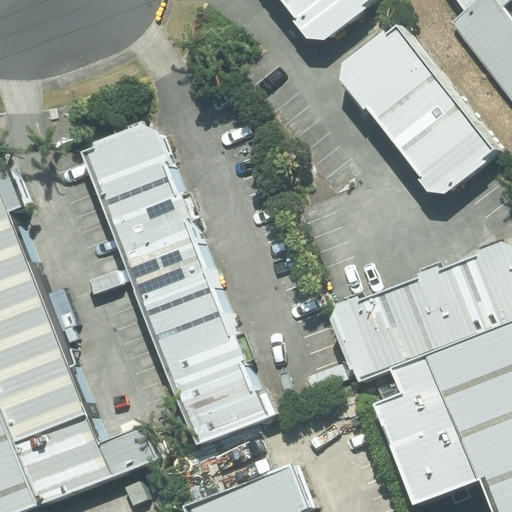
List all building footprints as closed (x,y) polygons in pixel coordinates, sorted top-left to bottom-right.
[(300,0),(343,60),(398,21),(383,0),(300,0)] [(511,0),(455,0),(469,16),(458,25),(511,94),(511,0)] [(511,171),(511,163),(425,47),(369,89),(460,210),(511,171)] [(109,167),(221,451),(290,424),(178,140),(109,167)] [(114,441),(16,172),(0,177),(0,349),(59,511),(78,511),(178,476),(160,425),(114,441)] [(511,270),(353,323),(378,399),(439,379),(511,354),(511,270)] [(0,511),(59,511),(0,349),(0,511)] [(511,354),(439,379),(442,403),(412,413),(442,511),(482,511),(511,503),(511,505),(511,354)] [(326,511),(315,481),(229,511),(326,511)]
